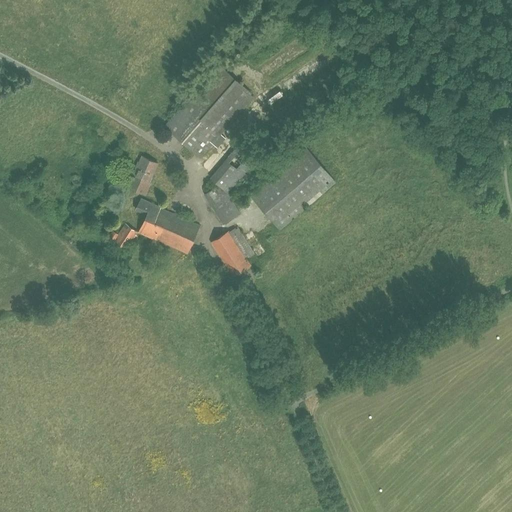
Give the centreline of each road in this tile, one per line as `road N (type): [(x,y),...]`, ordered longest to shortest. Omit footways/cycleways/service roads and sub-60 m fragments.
road 1 (track): [(338,511),(295,406),(202,243)]
road 2 (track): [(295,406),(511,287)]
road 3 (unclassified): [(142,135),(0,55)]
